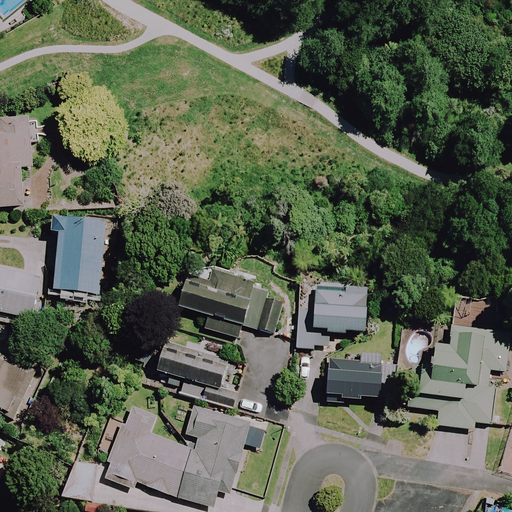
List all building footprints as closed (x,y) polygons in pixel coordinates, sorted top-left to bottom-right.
[(35,123),(26,123),(26,119),(0,120),(0,212),(23,210),(20,170),(30,170),(28,145),(37,144),(35,123)] [(101,231),(60,227),(54,295),(95,299),(101,231)] [(0,315),(28,321),(36,281),(0,271),(0,315)] [(280,303),(250,295),(252,286),(209,274),(207,283),(191,278),(182,312),(270,337),(280,303)] [(305,306),(293,306),(293,320),(285,319),(284,351),(311,351),(311,336),(364,338),(365,295),(306,293),(305,306)] [(433,430),(487,434),(490,391),(486,391),(487,374),(500,375),(503,332),(444,329),(443,349),(421,348),(419,388),(417,414),(434,415),(433,430)] [(146,385),(234,409),(244,372),(224,367),(227,356),(158,338),(146,385)] [(324,400),(389,404),(391,367),(326,363),(324,400)] [(0,414),(14,420),(31,378),(0,365),(0,414)] [(125,412),(104,485),(131,493),(133,487),(210,511),(215,495),(226,498),(248,427),(190,409),(181,437),(195,441),(192,451),(147,438),(152,420),(125,412)] [(89,503),(95,465),(69,461),(63,499),(89,503)]
